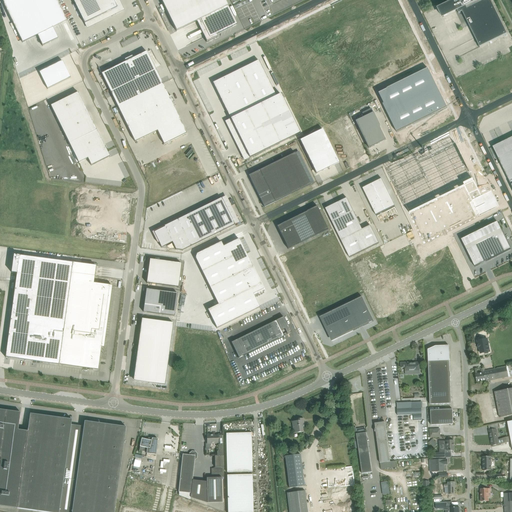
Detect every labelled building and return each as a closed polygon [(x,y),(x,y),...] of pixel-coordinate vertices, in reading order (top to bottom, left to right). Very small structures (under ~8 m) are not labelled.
[(56,0),(0,0),(21,41),(36,34),(41,45),(56,38),(51,27),(66,20),(56,0)] [(73,0),(85,24),(102,15),(104,19),(123,10),(118,0),(73,0)] [(163,0),(162,1),(173,24),(176,31),(196,22),(197,22),(201,20),(208,36),(204,37),(207,42),(206,42),(218,37),(218,36),(217,36),(216,34),(237,25),(224,0),(163,0)] [(356,22),(342,29),(359,64),(402,43),(383,3),(389,0),(352,0),(346,3),(356,22)] [(456,0),(439,9),(443,17),(456,9),(459,13),(462,12),(480,47),(507,34),(491,0),(456,0)] [(126,62),(101,74),(135,142),(157,131),(164,144),(187,133),(174,106),(176,105),(171,96),(169,97),(147,52),(133,58),(132,56),(125,60),(126,62)] [(223,79),(214,83),(221,97),(220,98),(230,119),(276,96),(258,60),(222,78),(223,79)] [(71,78),(62,61),(39,72),(42,78),(48,89),(63,81),(71,78)] [(428,68),(378,93),(397,132),(448,108),(428,68)] [(78,92),(51,106),(79,163),(88,158),(91,166),(96,163),(96,162),(109,156),(106,149),(78,92)] [(276,96),(230,119),(250,158),(257,154),(300,133),(289,110),(281,94),(276,96)] [(373,112),(355,121),(365,143),(366,142),(369,148),(377,144),(386,140),(373,112)] [(323,129),(300,140),(316,174),(339,162),(323,129)] [(511,137),(493,147),(511,186),(511,137)] [(418,160),(391,173),(411,215),(447,197),(462,228),(481,219),(473,203),(483,198),(457,146),(420,164),(418,160)] [(295,153),(249,176),(264,207),(311,185),(295,153)] [(382,179),(363,188),(376,215),(395,206),(382,179)] [(165,227),(154,232),(159,242),(161,248),(172,242),(176,250),(182,250),(200,241),(235,225),(221,198),(164,226),(165,227)] [(326,208),(325,208),(350,258),(379,243),(370,225),(362,229),(347,198),(335,204),(336,204),(327,209),(326,208)] [(318,206),(277,226),(288,249),(329,229),(318,206)] [(497,222),(461,239),(475,267),(511,249),(497,222)] [(443,233),(364,271),(383,309),(461,272),(443,233)] [(332,236),(290,257),(296,270),(298,269),(302,278),(343,258),(332,236)] [(197,254),(195,258),(212,292),(218,305),(208,310),(217,329),(260,308),(253,294),(263,289),(239,239),(223,246),(221,242),(197,254)] [(17,273),(5,357),(55,364),(59,365),(98,370),(101,347),(102,343),(104,343),(105,341),(105,338),(103,337),(110,285),(103,284),(94,283),(96,266),(73,263),(68,262),(14,255),(11,273),(17,273)] [(150,258),(147,283),(178,287),(181,263),(150,258)] [(147,290),(143,312),(145,312),(174,316),(177,293),(147,290)] [(362,297),(320,317),(326,331),(327,330),(332,340),(353,330),(354,331),(374,321),(362,297)] [(284,316),(231,342),(239,358),(291,332),(284,316)] [(142,319),(134,376),(135,377),(134,380),(149,382),(149,383),(165,385),(173,323),(142,319)] [(490,352),(488,338),(477,340),(478,348),(479,348),(480,354),(490,352)] [(428,350),(430,404),(451,404),(449,345),(436,346),(428,350)] [(409,362),(401,363),(401,368),(405,367),(405,371),(419,370),(419,362),(409,363),(409,362)] [(481,373),(475,374),(477,382),(486,380),(486,381),(511,376),(509,366),(484,371),(484,368),(481,369),(481,373)] [(500,417),(505,416),(511,414),(511,388),(495,392),(500,417)] [(411,402),(397,403),(397,415),(413,414),(413,421),(422,420),(422,408),(412,408),(411,402)] [(0,505),(17,508),(28,431),(18,430),(21,412),(0,409),(0,505)] [(431,410),(431,425),(453,424),(453,409),(431,410)] [(114,511),(126,427),(84,421),(84,426),(74,425),(72,425),(71,425),(72,419),(30,414),(29,419),(17,508),(45,511),(114,511)] [(293,433),(300,432),(303,432),(303,428),(305,428),(303,418),(298,419),(298,421),(292,421),(293,433)] [(375,428),(375,431),(376,431),(380,463),(386,462),(390,461),(385,422),(375,423),(376,428),(375,428)] [(430,437),(440,437),(440,429),(430,429),(430,437)] [(494,429),(489,430),(492,445),(497,445),(499,444),(511,441),(510,436),(505,437),(498,440),(496,429),(494,429)] [(357,434),(359,454),(369,452),(368,441),(369,440),(368,437),(367,437),(367,432),(357,434)] [(166,436),(166,441),(165,451),(177,452),(178,437),(172,436),(173,434),(170,433),(170,436),(166,436)] [(226,433),(227,472),(252,472),(251,433),(226,433)] [(206,437),(206,441),(207,442),(207,443),(207,444),(211,444),(218,443),(218,444),(218,450),(217,452),(217,455),(224,455),(223,434),(218,434),(218,435),(215,436),(212,436),(212,434),(207,434),(207,436),(206,437)] [(147,453),(156,454),(158,439),(148,438),(148,440),(142,438),(140,446),(147,448),(147,453)] [(454,440),(449,441),(447,441),(447,444),(444,444),(444,451),(454,450),(454,440)] [(180,480),(179,492),(179,495),(191,499),(191,497),(192,481),(195,460),(195,458),(197,458),(197,454),(196,451),(192,451),(189,453),(189,455),(183,454),(182,459),(180,480)] [(372,472),(369,452),(359,454),(362,474),(372,472)] [(286,456),(289,488),(304,486),(300,454),(286,456)] [(217,455),(214,455),(215,467),(221,467),(224,468),(224,455),(217,455)] [(491,457),(483,457),(483,471),(491,471),(491,457)] [(436,459),(433,459),(433,471),(444,471),(444,464),(447,464),(447,459),(436,460),(436,459)] [(386,462),(380,463),(381,469),(396,467),(395,461),(390,461),(386,462)] [(212,478),(206,478),(207,482),(207,503),(221,502),(222,502),(222,477),(224,477),(224,468),(221,467),(215,467),(213,468),(211,468),(212,478)] [(227,511),(257,511),(257,510),(253,510),(252,474),(227,475),(227,511)] [(192,481),(191,497),(207,503),(207,482),(192,481)] [(455,482),(450,482),(448,482),(448,484),(444,484),(444,488),(448,487),(448,494),(454,494),(454,486),(455,486),(455,482)] [(480,489),(481,501),(489,501),(488,492),(490,492),(490,488),(480,489)] [(288,492),(290,511),(308,511),(307,490),(288,492)]
